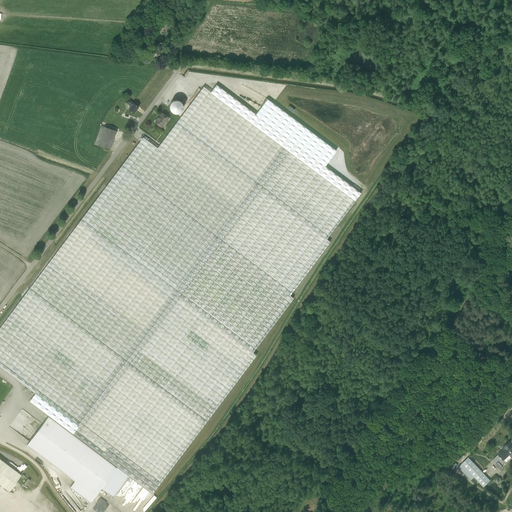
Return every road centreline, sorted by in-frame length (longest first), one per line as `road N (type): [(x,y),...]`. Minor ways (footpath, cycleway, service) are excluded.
road 1 (track): [(511,231),(316,511)]
road 2 (unclassified): [(0,309),(178,70)]
road 3 (track): [(178,70),(190,65),(336,84),(427,110)]
